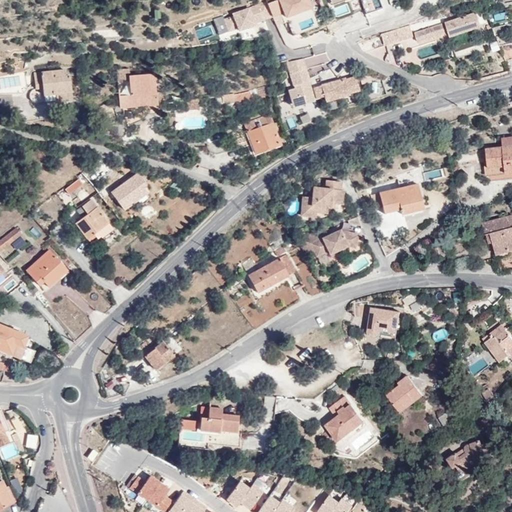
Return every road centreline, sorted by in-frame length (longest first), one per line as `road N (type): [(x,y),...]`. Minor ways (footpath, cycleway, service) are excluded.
road 1 (residential): [(87,402),(116,405),(190,379),(303,311),(353,291),(420,278),(511,284)]
road 2 (tertiary): [(239,201),(335,140),(511,80)]
road 3 (residential): [(239,201),(175,172),(0,127)]
road 4 (unknown): [(460,96),(338,46),(408,17),(427,0)]
road 5 (unknown): [(246,347),(269,382),(288,391),(307,392),(358,363),(395,365),(424,390)]
road 6 (tertiary): [(89,346),(239,201)]
road 7 (residential): [(36,394),(48,442),(30,511)]
